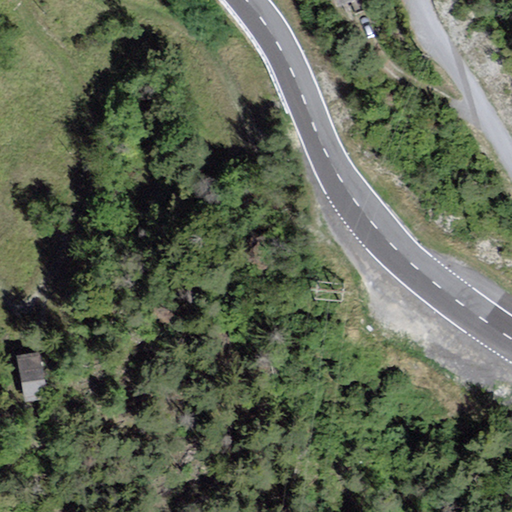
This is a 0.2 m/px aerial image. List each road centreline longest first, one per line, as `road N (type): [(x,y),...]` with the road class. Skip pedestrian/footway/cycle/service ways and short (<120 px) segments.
road 1 (secondary): [(247,0),(283,52),(342,186),(419,269),(511,340)]
road 2 (track): [(15,0),(32,35),(75,77),(86,106),(85,147),(38,303),(12,308),(0,299)]
road 3 (track): [(353,200),(292,207),(261,167),(226,83),(195,37),(158,13),(111,0)]
road 4 (unclassified): [(511,156),(432,36),(420,0)]
